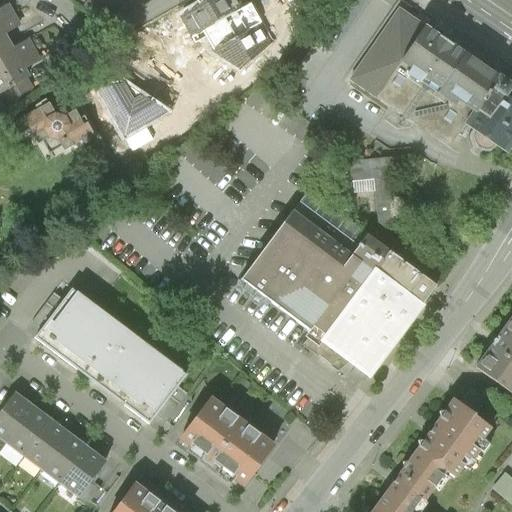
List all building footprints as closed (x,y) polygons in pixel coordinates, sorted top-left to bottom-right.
[(104,27),(121,0),(89,0),(81,12),(104,27)] [(189,0),(132,32),(145,56),(242,0),(189,0)] [(0,24),(11,18),(5,7),(0,10),(0,24)] [(376,94),(397,63),(421,27),(397,11),(352,78),(376,94)] [(16,27),(11,18),(0,24),(0,46),(5,44),(1,36),(16,27)] [(469,112),(473,114),(497,79),(421,27),(397,63),(469,112)] [(25,42),(9,51),(5,44),(0,46),(0,69),(31,52),(25,42)] [(0,92),(25,79),(21,71),(37,63),(31,52),(0,69),(0,92)] [(469,112),(397,63),(376,94),(373,97),(446,146),(469,112)] [(511,92),(511,88),(497,79),(473,114),(478,118),(470,130),(505,154),(511,144),(511,104),(506,101),(511,92)] [(49,110),(24,124),(38,148),(47,143),(57,147),(63,157),(80,147),(82,151),(95,143),(88,129),(84,132),(76,118),(65,124),(55,122),(49,110)] [(408,159),(340,165),(342,185),(374,183),(378,232),(397,230),(394,198),(411,196),(408,159)] [(352,261),(368,241),(308,196),(292,216),(352,261)] [(292,216),(241,284),(297,326),(371,382),(438,294),(368,241),(352,261),(292,216)] [(41,331),(36,336),(148,422),(153,416),(174,388),(184,375),(72,289),(63,301),(41,331)] [(31,323),(41,331),(63,301),(54,294),(31,323)] [(472,367),(511,394),(511,311),(492,340),(472,367)] [(163,423),(184,395),(174,388),(153,416),(163,423)] [(176,420),(186,428),(206,400),(196,393),(176,420)] [(0,412),(0,438),(6,443),(31,409),(13,395),(0,412)] [(384,488),(411,511),(417,511),(433,490),(436,492),(450,473),(453,476),(463,462),(470,467),(488,443),(481,437),(491,423),(451,395),(431,423),(400,466),(384,488)] [(180,438),(243,486),(250,477),(272,449),(209,400),(180,438)] [(274,422),(285,430),(293,418),(267,400),(250,425),(265,435),(274,422)] [(49,423),(31,409),(6,443),(24,456),(49,423)] [(68,437),(49,423),(24,456),(42,470),(68,437)] [(86,450),(68,437),(42,470),(60,484),(86,450)] [(104,464),(86,450),(60,484),(79,498),(91,481),(104,464)] [(511,476),(506,471),(492,488),(511,504),(511,476)] [(100,488),(91,481),(79,498),(76,501),(85,508),(100,488)] [(114,511),(166,511),(134,487),(114,511)] [(113,511),(124,494),(114,488),(100,511),(113,511)] [(411,511),(384,488),(366,511),(411,511)]
